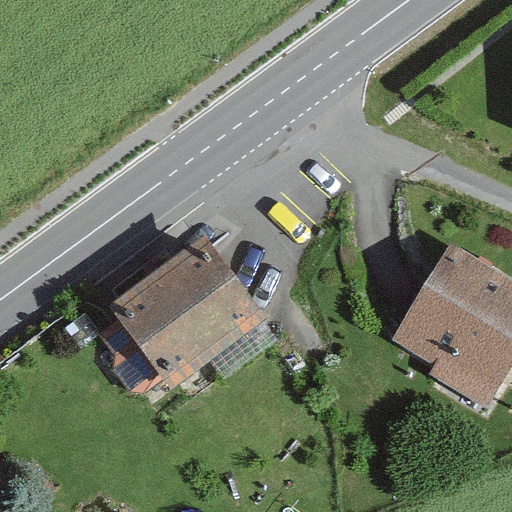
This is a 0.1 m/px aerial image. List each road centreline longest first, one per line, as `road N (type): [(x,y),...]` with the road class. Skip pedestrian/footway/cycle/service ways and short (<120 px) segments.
road 1 (tertiary): [(405,0),(0,297)]
road 2 (track): [(281,91),(511,197)]
